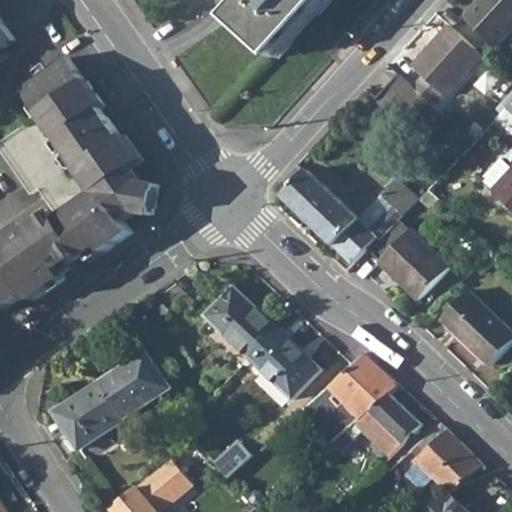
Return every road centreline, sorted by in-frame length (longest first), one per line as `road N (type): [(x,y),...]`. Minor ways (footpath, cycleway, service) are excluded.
road 1 (secondary): [(230,200),(511,453)]
road 2 (residential): [(230,200),(0,369)]
road 3 (residential): [(419,0),(230,200)]
road 4 (secondary): [(81,0),(230,200)]
road 5 (residential): [(0,403),(74,511)]
